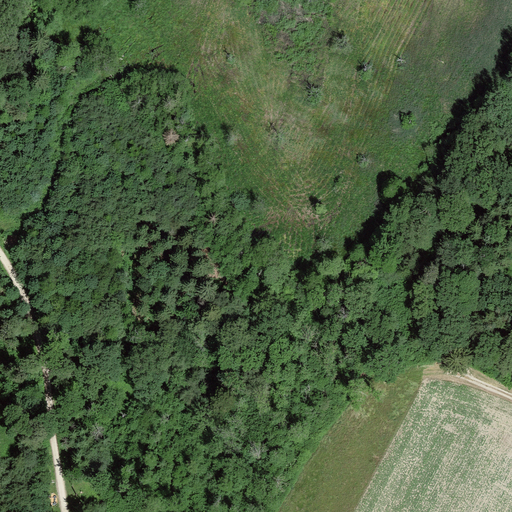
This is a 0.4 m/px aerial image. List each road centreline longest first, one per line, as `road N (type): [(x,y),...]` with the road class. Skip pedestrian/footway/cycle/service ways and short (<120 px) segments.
road 1 (track): [(511,393),(465,375),(464,316),(437,286),(418,279),(357,298),(292,345),(229,356),(117,342),(45,364)]
road 2 (track): [(0,253),(45,364),(65,511)]
